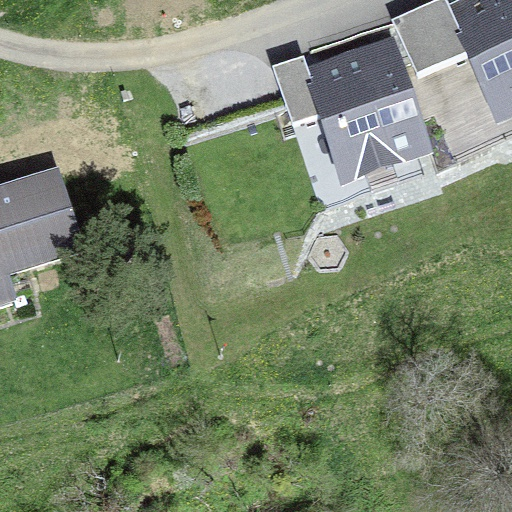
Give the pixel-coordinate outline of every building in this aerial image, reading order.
[(503,115),(511,111),(511,0),(496,0),(460,16),(503,115)] [(443,1),(393,24),(417,78),(468,56),(443,1)] [(385,58),(318,80),(350,174),(416,153),(385,58)] [(302,61),(274,70),(293,127),(322,118),(302,61)] [(0,277),(79,253),(55,177),(0,194),(0,277)]
